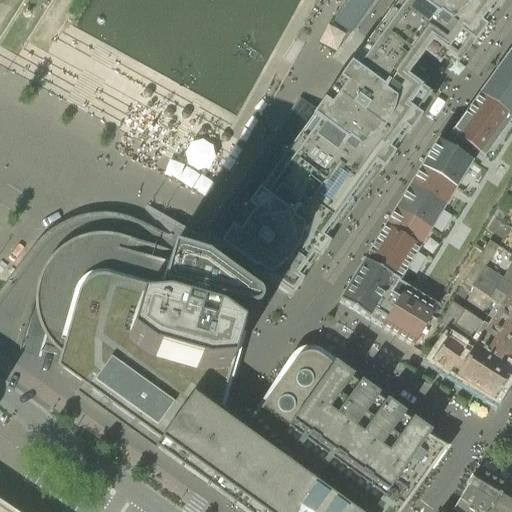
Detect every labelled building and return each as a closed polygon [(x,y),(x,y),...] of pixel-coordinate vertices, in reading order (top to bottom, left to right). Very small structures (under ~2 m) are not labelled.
[(397,0),(375,31),(219,247),(223,249),(291,298),(303,282),(301,281),(316,260),(318,261),(329,245),(328,244),(381,171),(382,172),(394,156),(393,155),(408,133),(409,135),(421,119),(420,118),(434,98),(422,90),(428,80),(413,69),(419,62),(425,53),(440,64),(447,55),(459,63),(473,44),(474,45),(485,29),(484,28),(499,7),(501,8),(506,0),(397,0)] [(449,138),(443,147),(437,143),(339,303),(413,348),(511,186),(511,53),(451,136),(449,138)] [(130,156),(157,169),(164,155),(137,142),(130,156)] [(511,190),(487,232),(494,237),(501,225),(511,231),(511,190)] [(476,264),(511,287),(511,257),(489,243),(476,264)] [(463,283),(472,289),(495,304),(495,305),(511,315),(511,287),(476,264),(463,283)] [(241,511),(400,511),(446,449),(431,441),(435,436),(350,375),(345,381),(349,384),(344,390),(323,378),(279,438),(254,420),(248,428),(235,419),(219,409),(239,337),(233,332),(237,317),(245,320),(246,320),(248,320),(249,320),(250,319),(251,319),(253,318),(253,317),(254,316),(254,315),(255,313),(255,312),(255,311),(255,310),(254,309),(254,308),(253,307),(252,306),(209,274),(209,273),(203,268),(201,268),(197,281),(174,274),(168,296),(109,279),(106,278),(102,278),(99,278),(95,279),(92,280),(88,283),(85,285),(83,289),(81,292),(80,296),(79,295),(62,354),(58,368),(82,385),(76,394),(105,414),(206,487),(241,511)] [(472,289),(463,283),(456,296),(465,301),(472,289)] [(483,353),(511,371),(511,343),(483,324),(483,323),(451,304),(439,324),(475,346),(475,347),(483,353)] [(511,343),(511,315),(495,305),(483,323),(483,324),(511,343)] [(422,352),(421,353),(435,362),(448,340),(471,353),(475,347),(475,346),(439,324),(435,330),(435,331),(422,352)] [(448,340),(435,362),(456,377),(464,382),(483,353),(475,347),(471,353),(448,340)] [(511,371),(483,353),(464,382),(472,387),(479,391),(486,396),(495,401),(511,373),(511,371)] [(477,469),(453,511),(454,511),(490,511),(506,486),(477,469)] [(511,511),(511,489),(506,486),(490,511),(511,511)]
